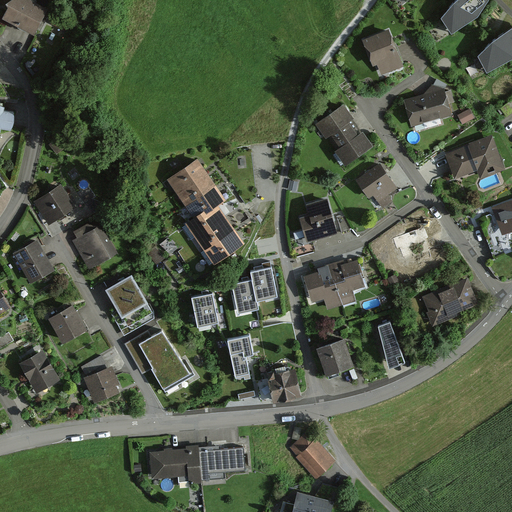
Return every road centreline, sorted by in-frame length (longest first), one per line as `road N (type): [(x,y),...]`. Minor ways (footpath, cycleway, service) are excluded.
road 1 (residential): [(296,120),(285,162),(282,244),(321,412)]
road 2 (residential): [(321,412),(440,366),(506,303)]
road 3 (residential): [(161,425),(57,239)]
road 4 (residential): [(0,49),(36,112),(24,180),(0,228)]
road 5 (residential): [(428,195),(367,107),(417,75)]
road 6 (residential): [(161,425),(321,412)]
road 7 (residential): [(428,195),(375,233),(296,260)]
road 8 (track): [(371,0),(311,79),(296,120)]
road 9 (residential): [(27,440),(161,425)]
road 10 (residential): [(506,303),(428,195)]
road 11 (track): [(321,412),(346,465),(387,511)]
